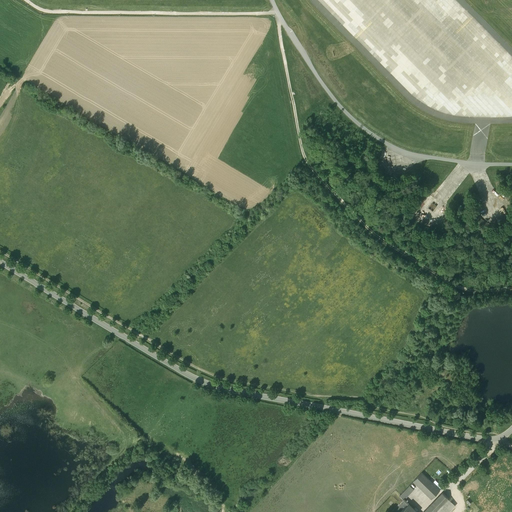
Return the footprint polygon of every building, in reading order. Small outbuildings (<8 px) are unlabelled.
[(439,489),(422,471),(413,480),(431,497),(439,489)] [(399,495),(404,499),(414,488),(409,484),(399,495)] [(423,511),(417,511),(418,511),(417,511),(433,511),(448,497),(443,492),(423,511)] [(443,511),(453,502),(448,497),(433,511),(443,511)] [(408,502),(407,503),(408,503),(400,511),(399,511),(417,511),(418,511),(417,511),(413,508),(413,507),(412,507),(409,503),(408,502)]
